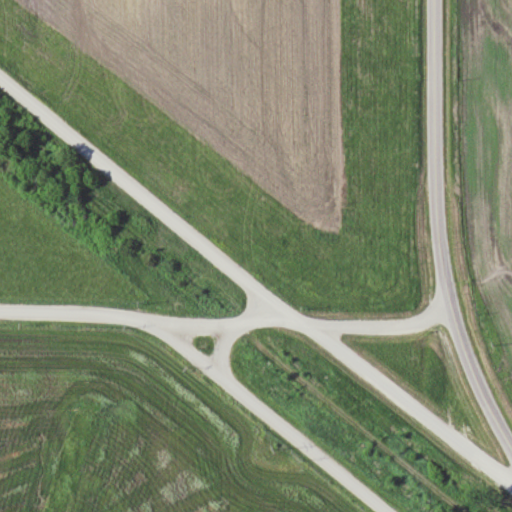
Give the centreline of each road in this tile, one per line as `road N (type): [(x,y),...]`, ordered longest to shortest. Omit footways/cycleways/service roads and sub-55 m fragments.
road 1 (residential): [(443,296),(410,327),(305,328),(0,81)]
road 2 (residential): [(511,449),(468,369),(441,286),(430,0)]
road 3 (residential): [(0,314),(148,325),(383,511)]
road 4 (residential): [(305,328),(511,490)]
